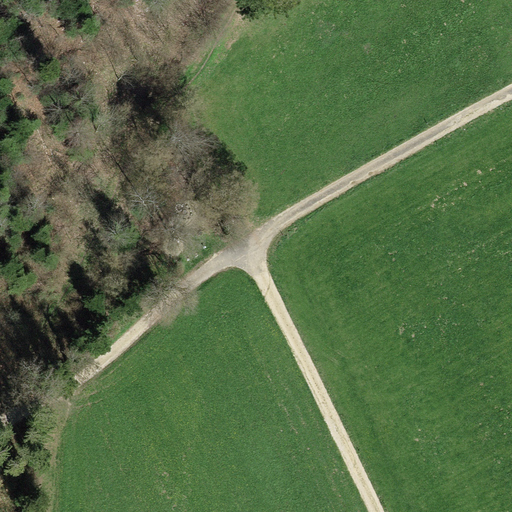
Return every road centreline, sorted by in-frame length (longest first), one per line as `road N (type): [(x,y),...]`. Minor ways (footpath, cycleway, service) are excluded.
road 1 (track): [(0,429),(55,395),(245,242),(511,90)]
road 2 (track): [(0,429),(42,331),(174,99)]
road 3 (track): [(371,511),(245,242)]
